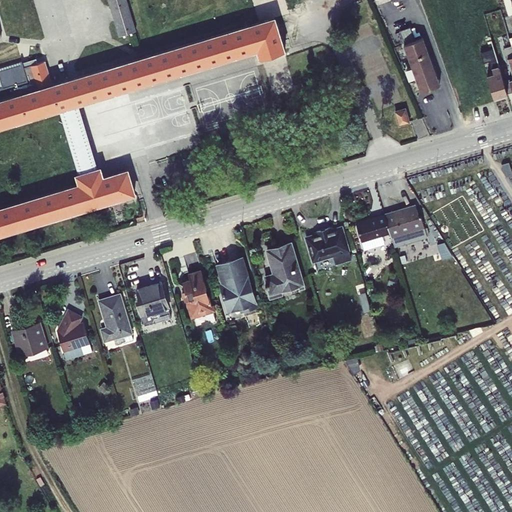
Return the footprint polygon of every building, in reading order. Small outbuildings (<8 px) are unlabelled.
[(127,0),(108,0),(119,36),(136,30),(127,0)] [(0,126),(60,109),(79,103),(257,49),(260,58),(285,50),(275,16),(52,83),(37,87),(0,98),(0,126)] [(396,31),(390,34),(393,42),(400,39),(396,31)] [(511,47),(509,36),(502,38),(511,72),(511,47)] [(416,78),(421,91),(440,84),(423,37),(403,44),(412,66),(416,78)] [(493,67),(499,65),(491,39),(484,42),(493,67)] [(69,40),(50,46),(54,58),(72,52),(69,40)] [(40,47),(26,51),(37,87),(52,83),(45,61),(40,47)] [(92,55),(86,61),(95,69),(101,62),(92,55)] [(494,72),(487,74),(494,97),(508,93),(499,65),(493,67),(494,72)] [(416,78),(412,66),(404,69),(409,80),(416,78)] [(79,172),(98,167),(79,103),(60,109),(79,172)] [(405,107),(391,111),(395,127),(410,123),(405,107)] [(502,164),(501,168),(506,176),(511,172),(511,171),(509,162),(502,164)] [(0,234),(136,194),(128,168),(104,175),(101,166),(98,167),(79,172),(76,173),(79,183),(0,206),(0,234)] [(416,204),(385,213),(390,233),(391,237),(425,227),(421,214),(419,215),(416,204)] [(390,233),(385,213),(356,221),(361,241),(390,233)] [(305,235),(313,262),(333,256),(336,263),(352,258),(350,251),(350,250),(342,225),(331,228),(331,226),(315,230),(316,232),(305,235)] [(433,225),(427,229),(432,237),(438,233),(433,225)] [(304,283),(292,240),(266,248),(273,272),(264,274),(268,287),(270,293),(282,290),(298,285),(304,283)] [(243,254),(216,262),(221,282),(219,282),(222,292),(227,308),(228,311),(232,310),(240,308),(241,311),(242,311),(259,306),(243,254)] [(442,256),(436,258),(438,264),(445,262),(442,256)] [(427,261),(420,263),(422,268),(428,267),(428,269),(435,267),(433,260),(427,262),(427,261)] [(201,269),(188,272),(190,278),(182,280),(185,289),(182,290),(185,299),(186,299),(191,317),(216,310),(214,304),(212,304),(201,269)] [(390,274),(387,284),(395,287),(399,276),(390,274)] [(162,279),(135,287),(138,297),(136,298),(141,316),(150,313),(169,307),(170,307),(162,279)] [(270,293),(268,287),(267,288),(270,298),(283,294),(282,290),(270,293)] [(121,292),(98,299),(106,326),(101,328),(104,341),(114,338),(132,333),(133,332),(121,292)] [(227,308),(222,292),(219,293),(224,309),(227,308)] [(172,317),(169,307),(150,313),(152,322),(172,317)] [(68,308),(57,329),(64,351),(82,345),(90,343),(84,321),(80,322),(83,316),(68,308)] [(11,329),(19,356),(49,347),(41,320),(11,329)] [(405,326),(393,328),(395,339),(407,336),(405,326)] [(134,339),(132,333),(114,338),(116,344),(134,339)] [(92,344),(90,343),(82,345),(84,354),(93,352),(92,344)] [(357,356),(345,359),(353,373),(360,368),(357,356)] [(177,396),(178,402),(195,397),(195,394),(190,395),(189,393),(177,396)] [(158,399),(150,401),(152,409),(160,407),(158,399)] [(137,406),(129,408),(131,415),(140,413),(137,406)]
